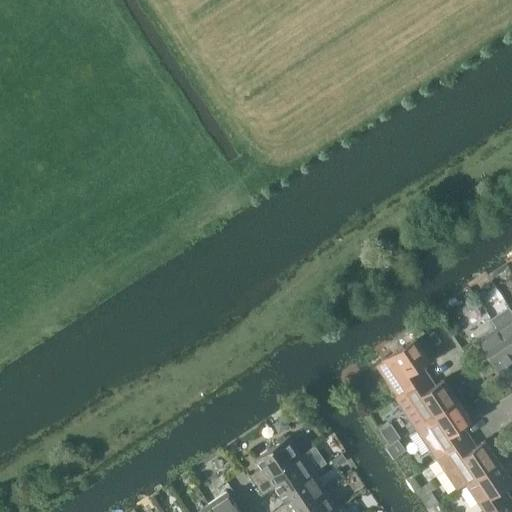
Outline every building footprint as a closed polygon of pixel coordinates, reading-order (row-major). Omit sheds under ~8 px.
[(511,315),(497,326),(496,327),(511,350),(511,315)] [(472,331),(478,339),(500,372),(507,383),(511,379),(511,370),(506,362),(511,357),(511,350),(496,327),(497,326),(491,318),(472,331)] [(376,365),(396,395),(403,390),(427,374),(428,373),(423,365),(431,359),(409,327),(387,342),(394,352),(382,359),(383,360),(376,365)] [(396,395),(391,398),(412,429),(423,421),(457,399),(444,379),(435,385),(428,376),(429,375),(428,373),(427,374),(403,390),(396,395)] [(432,460),(468,435),(463,427),(472,421),(457,399),(423,421),(412,429),(432,460)] [(249,475),(256,485),(286,464),(302,453),(290,435),(255,458),(261,467),(249,475)] [(468,435),(432,460),(453,491),(465,483),(466,482),(498,460),(485,440),(476,446),(468,435)] [(274,487),(279,494),(314,471),(302,453),(286,464),(256,485),(262,495),(274,487)] [(484,511),(487,511),(510,497),(504,488),(511,482),(511,480),(498,460),(466,482),(465,483),(484,511)] [(273,511),(292,511),(313,498),(326,489),(314,471),(279,494),(285,503),(273,511)] [(330,511),(338,507),(326,489),(313,498),(292,511),(330,511)] [(241,511),(227,491),(208,504),(213,511),(241,511)] [(511,511),(511,500),(510,497),(487,511),(511,511)]
